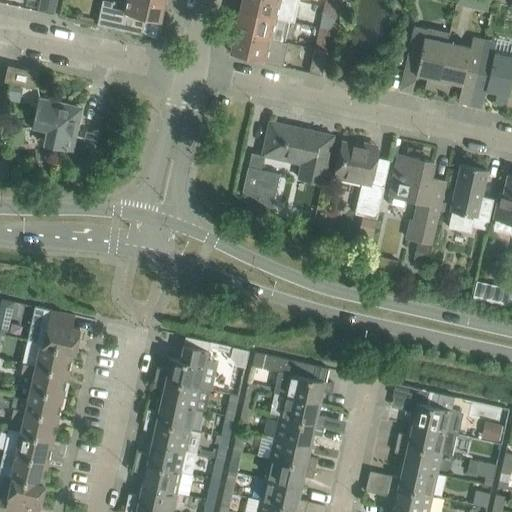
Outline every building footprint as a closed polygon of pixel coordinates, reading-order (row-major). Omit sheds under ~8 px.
[(54,15),(57,0),(40,0),(38,11),(54,15)] [(160,20),(164,0),(126,0),(124,10),(111,7),(113,2),(104,0),(101,0),(96,24),(134,33),(138,15),(160,20)] [(241,0),(239,10),(277,18),(289,20),(293,21),(298,1),(292,0),(241,0)] [(339,4),(337,0),(335,0),(326,0),(325,7),(338,10),(339,4)] [(456,0),(456,5),(470,8),(471,0),(456,0)] [(325,7),(320,28),(332,31),(338,10),(325,7)] [(239,10),(235,31),(270,39),(284,42),(289,20),(277,18),(239,10)] [(414,26),(404,71),(417,74),(426,77),(430,77),(427,88),(436,90),(447,42),(449,34),(414,26)] [(332,31),(320,28),(314,49),(327,52),(332,31)] [(235,31),(233,36),(230,52),(264,60),(264,62),(282,67),(287,42),(284,42),(270,39),(235,31)] [(481,50),(473,87),(484,89),(496,92),(499,93),(497,104),(505,106),(511,75),(511,41),(497,38),(496,43),(494,53),(481,50)] [(447,42),(436,90),(444,92),(447,81),(450,82),(460,84),(473,87),(481,50),(469,47),(447,42)] [(321,76),(327,52),(314,49),(308,73),(321,76)] [(36,71),(7,65),(4,80),(33,87),(36,71)] [(11,84),(9,96),(20,99),(23,87),(11,84)] [(39,97),(32,126),(34,126),(45,129),(42,143),(47,144),(72,150),(78,121),(77,107),(67,108),(67,105),(67,104),(39,97)] [(322,183),(333,135),(269,121),(261,155),(301,163),(298,177),(322,183)] [(86,132),(79,162),(90,164),(98,130),(86,132)] [(361,182),(358,197),(363,206),(361,215),(376,218),(389,160),(375,157),(377,149),(342,141),(334,176),(361,182)] [(444,181),(430,178),(433,162),(398,154),(389,194),(418,201),(413,220),(410,219),(406,237),(430,243),(444,181)] [(449,211),(451,211),(448,226),(470,231),(471,226),(486,229),(493,199),(481,196),(487,170),(460,164),(449,211)] [(243,191),(272,208),(279,173),(247,166),(242,191),(243,191)] [(499,192),(493,218),(495,218),(511,222),(511,227),(511,233),(510,235),(511,235),(511,269),(511,270),(511,269),(511,175),(507,174),(503,193),(499,192)] [(296,217),(295,225),(308,233),(312,215),(302,213),(296,217)] [(360,216),(356,235),(370,238),(374,219),(360,216)] [(416,243),(413,257),(426,260),(429,246),(416,243)] [(34,306),(26,340),(28,340),(28,341),(74,352),(80,328),(72,327),(74,315),(34,306)] [(156,367),(154,378),(199,388),(208,351),(209,347),(210,342),(185,336),(183,345),(171,343),(168,357),(165,369),(156,367)] [(28,341),(23,363),(67,373),(72,352),(74,352),(28,341)] [(210,342),(209,347),(232,352),(233,347),(210,342)] [(230,357),(234,364),(245,366),(248,350),(233,347),(232,352),(230,357)] [(254,351),(251,366),(261,368),(265,354),(254,351)] [(273,392),(320,402),(323,391),(331,393),(334,383),(325,381),(328,369),(328,368),(265,354),(261,368),(277,371),(273,392)] [(32,375),(29,388),(62,395),(67,373),(23,363),(21,372),(32,375)] [(161,388),(158,401),(195,409),(199,388),(154,378),(152,386),(161,388)] [(396,384),(393,396),(406,399),(403,409),(403,410),(412,412),(409,423),(456,434),(458,434),(463,411),(451,408),(454,397),(396,383),(396,384)] [(254,388),(247,386),(242,407),(250,408),(254,388)] [(15,399),(13,408),(57,418),(62,395),(29,388),(26,401),(15,399)] [(283,394),(279,415),(324,425),(326,416),(318,414),(320,402),(283,394)] [(0,404),(7,406),(8,400),(0,396),(0,404)] [(147,409),(145,420),(190,430),(195,409),(158,401),(155,411),(147,409)] [(229,402),(225,416),(233,418),(237,404),(229,402)] [(242,407),(239,421),(247,423),(250,408),(242,407)] [(22,419),(19,432),(52,440),(57,418),(13,408),(11,417),(22,419)] [(279,415),(274,436),(311,444),(313,434),(322,435),(324,425),(279,415)] [(225,416),(222,430),(230,432),(233,418),(225,416)] [(151,431),(148,443),(185,451),(190,430),(145,420),(143,429),(151,431)] [(489,421),(485,437),(498,440),(501,424),(489,421)] [(398,433),(396,442),(451,455),(456,434),(409,423),(407,434),(398,433)] [(8,430),(3,452),(47,462),(52,440),(19,432),(8,430)] [(232,449),(240,451),(243,438),(235,436),(232,449)] [(269,457),(314,467),(316,458),(308,456),(311,444),(274,436),(269,457)] [(400,465),(436,473),(446,476),(451,455),(396,442),(394,452),(402,454),(400,465)] [(137,451),(135,462),(180,473),(185,451),(148,443),(146,453),(137,451)] [(219,444),(216,458),(224,460),(227,446),(219,444)] [(232,449),(227,470),(235,472),(240,451),(232,449)] [(42,484),(47,462),(3,452),(0,464),(0,474),(44,485),(42,484)] [(511,461),(511,453),(505,452),(502,465),(511,467),(511,461)] [(269,457),(264,478),(301,487),(304,476),(312,478),(314,467),(269,457)] [(216,458),(213,472),(221,474),(224,460),(216,458)] [(467,472),(492,478),(496,463),(470,458),(467,472)] [(135,462),(133,471),(141,473),(139,485),(176,494),(187,496),(192,476),(180,473),(135,462)] [(389,475),(386,484),(432,494),(436,473),(400,465),(397,477),(389,475)] [(511,467),(502,465),(499,479),(507,481),(511,467)] [(223,491),(231,493),(235,472),(227,470),(223,491)] [(0,511),(2,511),(29,511),(31,506),(39,508),(44,485),(0,474),(0,475),(12,478),(6,500),(0,498),(0,511)] [(264,478),(259,499),(305,510),(307,500),(298,498),(301,487),(264,478)] [(393,496),(390,507),(411,511),(427,511),(432,494),(386,484),(384,494),(393,496)] [(128,493),(126,504),(159,511),(171,511),(172,509),(174,509),(177,495),(176,494),(139,485),(136,495),(128,493)] [(209,486),(206,500),(214,502),(217,488),(209,486)] [(472,504),(486,507),(489,493),(475,490),(472,504)] [(223,491),(220,505),(228,507),(231,493),(223,491)] [(492,507),(501,509),(504,496),(495,494),(492,507)] [(248,497),(244,511),(304,511),(305,510),(259,499),(248,497)] [(206,500),(203,511),(211,511),(214,502),(206,500)]
